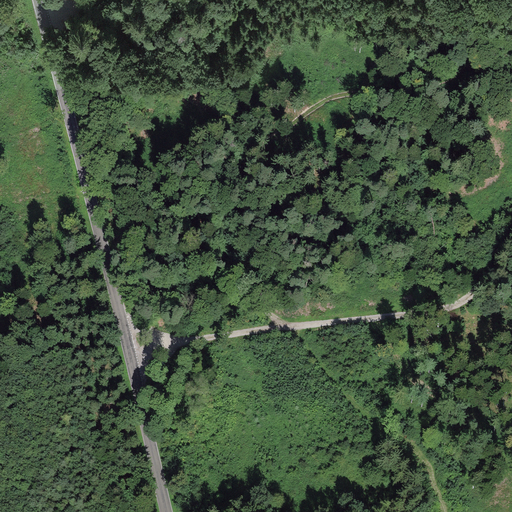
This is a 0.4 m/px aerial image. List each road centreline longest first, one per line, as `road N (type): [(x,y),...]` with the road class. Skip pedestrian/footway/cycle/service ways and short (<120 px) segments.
road 1 (unclassified): [(166,511),(80,141),(37,0)]
road 2 (track): [(225,270),(232,197),(256,150),(329,99),(455,77),(485,57),(511,22)]
road 3 (track): [(127,345),(444,308),(473,294),(511,239)]
road 4 (track): [(283,327),(80,141)]
